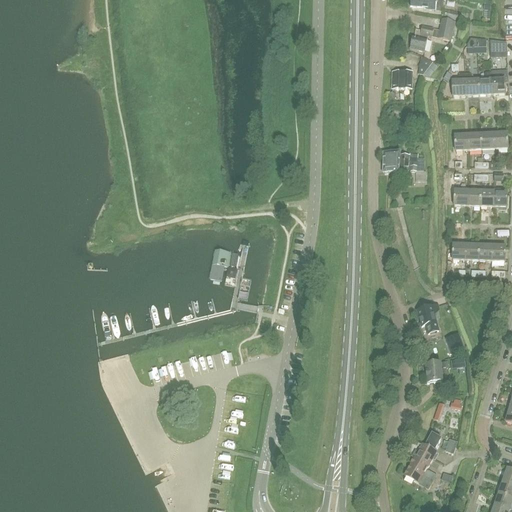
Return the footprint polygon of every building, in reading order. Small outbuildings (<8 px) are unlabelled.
[(420,0),(410,0),(410,8),(410,7),(419,8),(420,0)] [(444,0),(443,0),(420,0),(419,8),(424,9),(426,11),(443,13),(444,0)] [(416,20),(435,21),(435,12),(407,11),(406,19),(416,20)] [(460,22),(460,21),(462,14),(446,11),(444,19),(460,22)] [(428,38),(451,42),(455,23),(442,20),(439,32),(422,28),(421,32),(416,31),(414,38),(413,37),(410,50),(424,53),(428,38)] [(478,48),(477,41),(471,40),(467,46),(467,49),(478,48)] [(505,43),(490,42),(490,51),(499,51),(499,56),(507,56),(506,51),(505,51),(505,43)] [(421,59),(418,75),(423,76),(433,64),(421,59)] [(413,91),(413,83),(413,74),(404,74),(392,73),(392,91),(408,91),(413,91)] [(491,73),(491,74),(492,97),(506,96),(505,84),(508,84),(508,73),(491,74),(491,73)] [(492,97),(491,74),(486,74),(485,76),(485,80),(479,81),(479,97),(492,97)] [(466,98),(465,75),(461,75),(459,77),(459,82),(452,82),(453,99),(466,98)] [(479,97),(479,81),(472,81),(472,76),(470,75),(465,75),(466,98),(479,97)] [(421,132),(410,132),(411,143),(422,142),(421,132)] [(495,151),(494,134),(481,135),(482,152),(495,151)] [(494,134),(495,151),(508,150),(507,134),(494,134)] [(468,136),(469,152),(482,152),(481,135),(468,136)] [(469,152),(468,136),(455,136),(455,153),(469,152)] [(425,173),(425,160),(418,160),(418,156),(407,154),(407,157),(401,156),(401,154),(383,154),(383,175),(399,175),(399,173),(425,173)] [(467,208),(468,192),(454,191),(454,208),(467,208)] [(467,208),(480,209),(481,192),(468,192),(467,208)] [(481,192),(480,209),(493,209),(494,192),(481,192)] [(494,192),(493,209),(499,209),(499,212),(506,212),(506,209),(507,209),(507,193),(494,192)] [(452,262),(466,262),(466,246),(453,245),(452,262)] [(466,246),(466,262),(479,263),(479,246),(466,246)] [(492,263),(492,246),(479,246),(479,263),(492,263)] [(492,246),(492,263),(493,263),(493,267),(504,267),(504,263),(505,264),(506,247),(492,246)] [(241,256),(234,255),(234,252),(215,248),(210,280),(224,283),(224,285),(235,288),(241,256)] [(432,309),(417,313),(421,329),(426,328),(428,337),(439,334),(432,309)] [(446,339),(452,357),(465,353),(458,335),(446,339)] [(433,361),(445,360),(444,352),(432,354),(433,361)] [(452,370),(466,368),(465,361),(451,362),(452,370)] [(425,372),(427,390),(443,389),(441,371),(425,372)] [(436,422),(441,403),(435,401),(431,420),(436,422)] [(447,407),(458,410),(460,403),(448,401),(447,407)] [(415,458),(429,466),(436,453),(434,452),(441,440),(432,435),(425,447),(423,445),(415,458)] [(429,466),(415,458),(404,477),(418,485),(428,491),(435,478),(426,472),(429,466)] [(511,471),(507,470),(502,482),(511,485),(511,471)] [(511,499),(511,485),(502,482),(498,494),(511,499)] [(508,511),(509,511),(511,504),(511,499),(498,494),(494,507),(508,511)]
